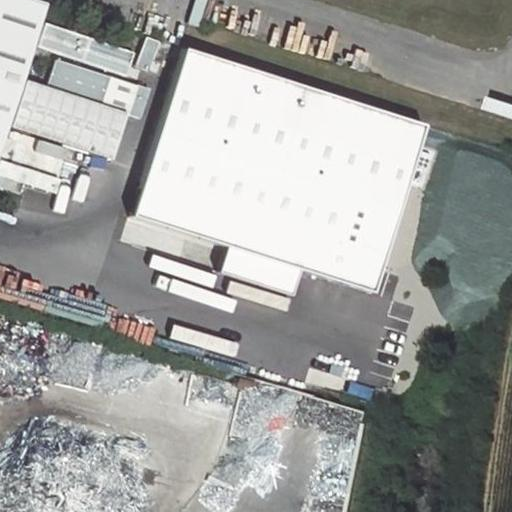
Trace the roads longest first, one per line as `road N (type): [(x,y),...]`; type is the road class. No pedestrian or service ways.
road 1 (unknown): [(511,69),(472,73),(261,0)]
road 2 (unknown): [(0,249),(55,253),(78,243),(94,194)]
